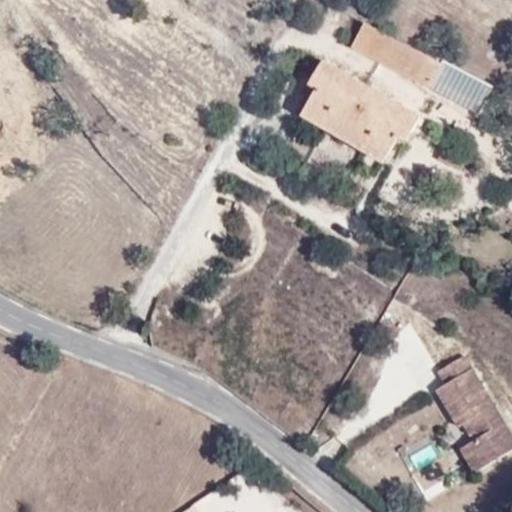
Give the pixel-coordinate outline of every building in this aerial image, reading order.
[(434,76),(354,35),(352,39),(341,58),(421,99),(434,76)] [(436,74),(434,76),(421,99),(468,123),(481,98),(436,74)] [(393,160),(404,165),(419,135),(316,80),(301,111),(318,120),(307,143),(380,183),(393,160)] [(485,464),(511,445),(511,427),(462,352),(437,369),(445,381),(436,387),(460,423),(465,420),(471,416),(478,427),(482,432),(469,440),(485,464)] [(471,416),(465,420),(472,431),(478,427),(471,416)] [(485,464),(469,440),(463,444),(478,468),(485,464)]
